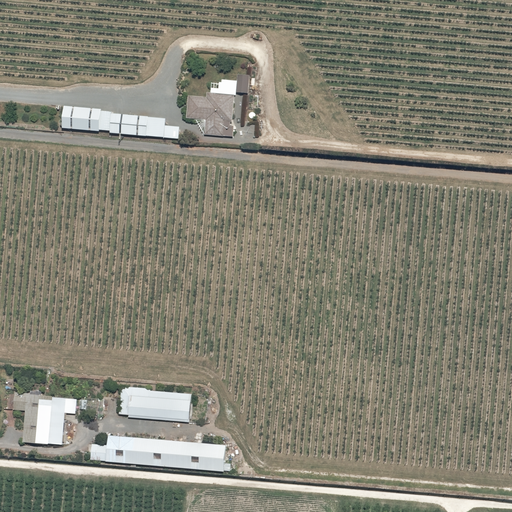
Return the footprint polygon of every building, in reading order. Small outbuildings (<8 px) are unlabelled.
[(205,97),(191,96),(190,118),(207,119),(206,135),(239,136),(240,97),(236,97),(236,95),(238,95),(238,92),(252,93),(252,75),(241,74),(240,80),(223,79),(223,88),(214,87),(214,92),(209,92),(209,99),(205,98),(205,97)] [(105,107),(68,104),(66,128),(112,132),(112,134),(181,139),(182,126),(167,125),(168,117),(105,112),(105,107)] [(194,391),(123,385),(121,418),(192,423),(194,391)] [(80,398),(19,389),(16,411),(27,413),(24,441),(65,447),(69,415),(77,416),(80,398)] [(93,460),(230,469),(231,444),(111,435),(110,443),(94,442),(93,460)]
